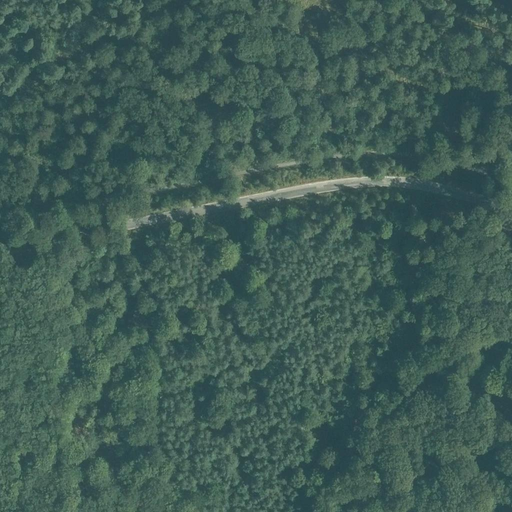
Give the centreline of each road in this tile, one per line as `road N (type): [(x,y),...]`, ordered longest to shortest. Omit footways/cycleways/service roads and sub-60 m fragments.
road 1 (tertiary): [(511,208),(387,181),(0,241)]
road 2 (track): [(0,90),(44,82),(65,66),(97,0)]
